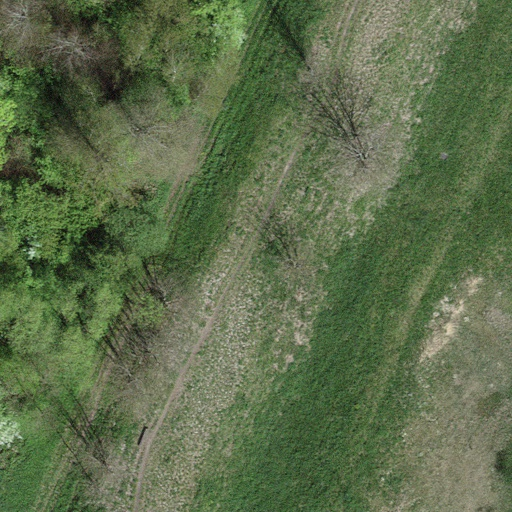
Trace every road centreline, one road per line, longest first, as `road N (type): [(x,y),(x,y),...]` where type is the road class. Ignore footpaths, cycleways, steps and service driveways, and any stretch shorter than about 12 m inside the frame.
road 1 (track): [(34,511),(150,225),(260,0)]
road 2 (track): [(511,8),(487,48),(296,511)]
